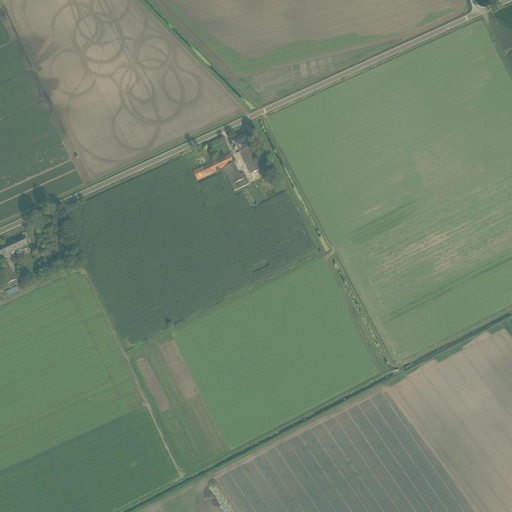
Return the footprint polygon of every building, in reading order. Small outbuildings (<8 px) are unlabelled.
[(259,165),(258,166),(248,146),(248,147),(246,144),(245,142),(243,137),(236,141),(238,145),(239,147),(239,148),(240,150),(251,174),(261,169),(259,165)] [(193,172),(197,181),(216,172),(234,163),(230,155),(212,164),(212,163),(193,172)] [(234,192),(235,191),(249,184),(244,174),(240,175),(235,164),(223,169),(234,192)] [(28,246),(26,243),(24,238),(0,249),(0,259),(0,260),(22,251),(22,252),(28,249),(27,247),(28,246)] [(8,288),(17,284),(10,266),(1,269),(8,288)]
